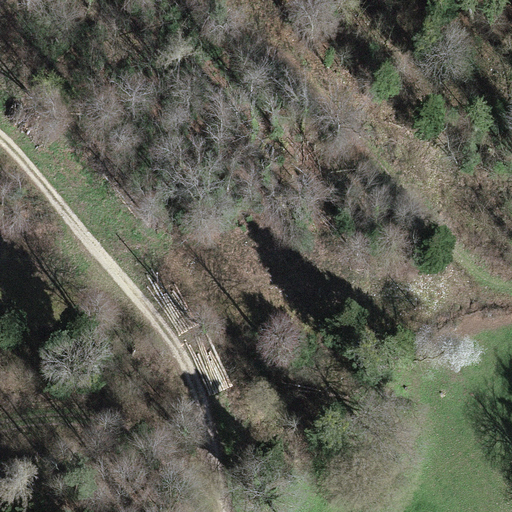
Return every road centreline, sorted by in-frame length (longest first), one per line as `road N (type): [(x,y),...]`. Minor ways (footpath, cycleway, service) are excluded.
road 1 (track): [(0,139),(77,215),(188,360),(226,511)]
road 2 (track): [(511,284),(484,270),(276,48),(215,0)]
road 3 (track): [(216,482),(106,422),(67,416),(0,424)]
